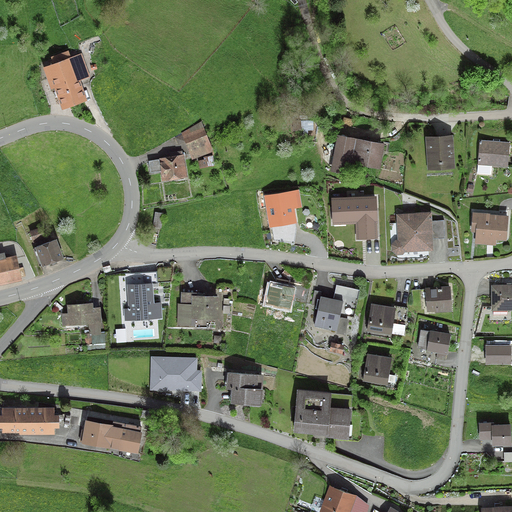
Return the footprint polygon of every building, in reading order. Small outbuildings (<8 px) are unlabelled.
[(83,99),(76,80),(90,75),(83,56),(49,68),(63,106),(83,99)] [(202,144),(208,141),(204,129),(185,137),(190,154),(204,150),(202,144)] [(451,164),(449,137),(427,139),(429,165),(451,164)] [(377,165),(380,146),(339,138),(333,170),(346,172),(348,162),(357,164),(357,162),(377,165)] [(477,164),(507,167),(509,144),(479,141),(477,164)] [(163,180),(185,177),(180,152),(166,154),(167,158),(159,159),(159,160),(148,161),(150,173),(161,171),(163,180)] [(213,165),(212,157),(204,158),(204,161),(198,162),(200,167),(213,165)] [(298,190),(265,196),(270,227),(296,222),(293,208),(301,207),(298,190)] [(376,197),(333,199),(333,224),(356,223),(357,238),(377,238),(376,197)] [(152,227),(160,229),(162,214),(155,213),(152,227)] [(505,238),(506,218),(488,217),(488,215),(472,214),(471,228),(476,228),(475,242),(494,243),(495,238),(505,238)] [(425,236),(444,235),(443,221),(429,222),(428,215),(398,216),(399,242),(395,242),(392,246),(393,250),(396,253),(401,253),(403,250),(427,249),(427,240),(426,240),(425,236)] [(33,240),(42,237),(40,230),(30,233),(33,240)] [(42,266),(61,259),(54,240),(35,247),(36,248),(32,249),(35,258),(39,257),(42,266)] [(0,281),(19,277),(15,259),(4,262),(2,255),(0,255),(0,281)] [(126,320),(162,317),(161,304),(153,304),(152,284),(128,285),(129,309),(125,309),(126,320)] [(510,284),(506,284),(506,287),(492,287),(492,315),(506,315),(506,309),(511,309),(511,286),(510,287),(510,284)] [(288,308),(289,300),(292,289),(271,285),(267,304),(288,308)] [(449,298),(448,288),(425,289),(427,307),(434,307),(434,309),(441,309),(441,311),(449,310),(448,298),(449,298)] [(336,331),(342,302),(320,297),(321,292),(313,291),(310,305),(318,307),(313,326),(336,331)] [(214,317),(215,298),(193,297),(194,294),(182,293),(181,307),(179,306),(179,316),(214,317)] [(99,334),(97,308),(89,309),(89,304),(69,306),(69,314),(62,314),(62,325),(89,323),(90,335),(84,335),(85,352),(105,350),(103,334),(99,334)] [(391,325),(391,322),(393,309),(371,305),(367,330),(387,333),(388,324),(391,325)] [(393,309),(391,322),(397,323),(400,308),(393,306),(393,309)] [(406,309),(400,308),(397,323),(404,324),(406,309)] [(445,360),(446,353),(449,335),(420,330),(417,348),(436,351),(435,358),(445,360)] [(330,351),(340,353),(341,346),(332,344),(330,351)] [(510,346),(487,346),(486,363),(511,363),(510,346)] [(389,359),(367,355),(363,380),(382,383),(384,374),(387,375),(389,359)] [(196,358),(152,357),(151,389),(200,391),(201,371),(196,371),(196,358)] [(231,373),(229,387),(235,388),(260,390),(261,376),(231,373)] [(259,404),(260,390),(235,388),(234,402),(259,404)] [(299,421),(298,430),(325,433),(325,435),(343,437),(344,424),(348,425),(349,404),(351,404),(351,395),(297,391),(296,401),(301,402),(300,410),(296,410),(295,420),(299,421)] [(19,433),(52,432),(52,414),(37,414),(37,409),(2,410),(2,431),(19,431),(19,433)] [(79,442),(135,452),(139,432),(141,432),(142,428),(140,427),(87,417),(84,431),(81,430),(79,442)] [(479,424),(479,437),(492,437),(492,444),(510,444),(509,426),(492,426),(492,424),(479,424)] [(346,511),(353,495),(332,488),(325,507),(323,507),(322,510),(322,511),(346,511)]
